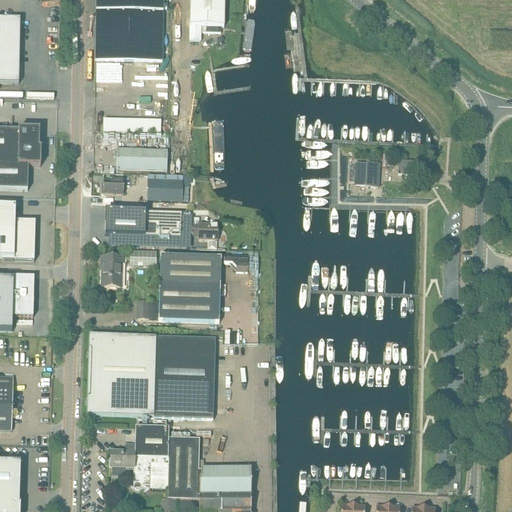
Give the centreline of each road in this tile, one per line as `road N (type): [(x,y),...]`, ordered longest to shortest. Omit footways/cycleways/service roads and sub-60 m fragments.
road 1 (unclassified): [(65,511),(78,0)]
road 2 (tertiary): [(470,511),(479,263)]
road 3 (tertiary): [(479,109),(355,0)]
road 4 (unclassified): [(264,511),(261,347)]
road 5 (tertiary): [(479,263),(479,109)]
road 6 (unclassified): [(329,511),(337,496),(448,501)]
